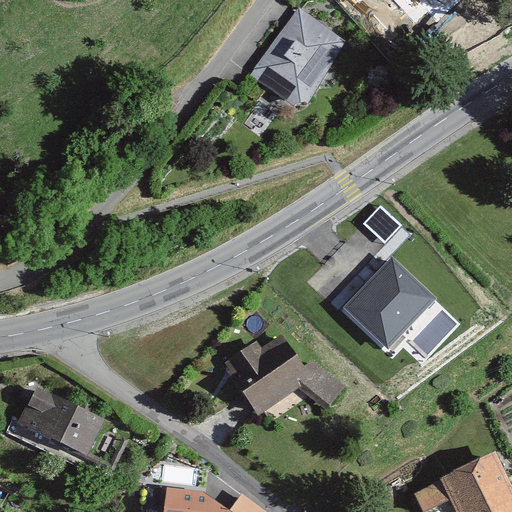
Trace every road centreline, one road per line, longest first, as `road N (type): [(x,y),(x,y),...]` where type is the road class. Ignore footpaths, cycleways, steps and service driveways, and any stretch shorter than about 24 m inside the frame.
road 1 (tertiary): [(511,75),(349,189),(192,281),(54,326)]
road 2 (residential): [(266,0),(47,262),(0,281)]
road 3 (residential): [(54,326),(61,344),(287,511)]
